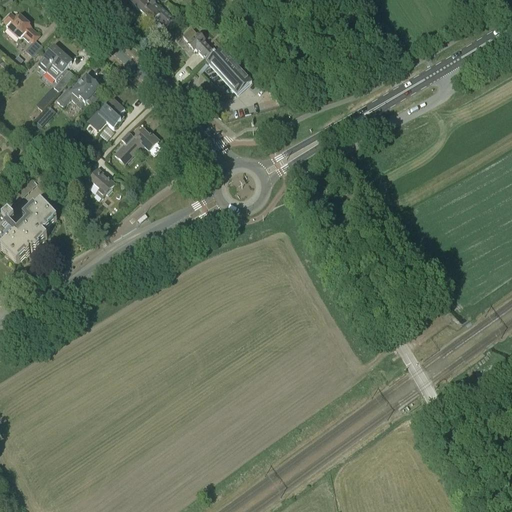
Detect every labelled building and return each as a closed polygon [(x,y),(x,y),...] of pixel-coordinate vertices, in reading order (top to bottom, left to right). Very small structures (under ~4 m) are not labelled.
[(150,2),(152,0),(141,0),(140,1),(138,0),(137,0),(132,7),(153,26),(157,21),(166,29),(174,21),(162,11),(161,12),(150,2)] [(35,43),(39,38),(31,31),(31,30),(18,17),(15,20),(10,16),(4,24),(8,28),(6,30),(20,43),(23,39),(28,44),(30,42),(32,45),(25,53),(33,60),(42,50),(35,43)] [(199,36),(198,37),(191,31),(182,39),(189,46),(188,47),(194,53),(195,52),(207,64),(207,65),(215,58),(216,57),(215,57),(204,44),(205,42),(199,36)] [(55,50),(38,68),(56,83),(59,85),(53,91),(59,96),(74,78),(69,73),(68,74),(65,72),(72,65),(55,50)] [(216,57),(215,58),(207,65),(237,99),(252,86),(221,52),(215,57),(216,57)] [(24,61),(19,56),(14,62),(19,67),(24,61)] [(87,80),(74,94),(69,90),(56,104),(64,111),(71,102),(81,111),(85,107),(87,104),(91,108),(98,101),(94,97),(99,91),(87,80)] [(52,90),(45,97),(51,102),(57,95),(52,90)] [(88,126),(100,137),(108,127),(114,132),(125,121),(121,117),(125,113),(114,102),(99,118),(98,116),(99,115),(98,114),(88,126)] [(48,109),(34,125),(40,130),(54,115),(48,109)] [(121,142),(127,149),(126,150),(123,148),(114,158),(125,168),(139,152),(140,153),(144,149),(149,154),(150,154),(154,158),(161,151),(157,146),(159,144),(152,138),(150,139),(143,132),(135,141),(128,134),(121,142)] [(89,183),(100,193),(97,196),(103,201),(115,188),(98,172),(89,183)] [(29,177),(24,182),(33,191),(37,187),(29,177)] [(24,182),(20,186),(29,195),(33,191),(24,182)] [(20,186),(15,190),(24,199),(29,195),(20,186)] [(24,199),(15,190),(11,194),(20,203),(24,199)] [(11,194),(7,198),(15,207),(20,203),(11,194)] [(15,207),(7,198),(2,202),(11,211),(15,207)] [(19,237),(17,236),(13,231),(17,227),(8,218),(0,226),(0,225),(0,252),(1,252),(16,268),(30,253),(32,255),(47,241),(43,236),(57,222),(41,206),(26,221),(31,225),(19,237)]
